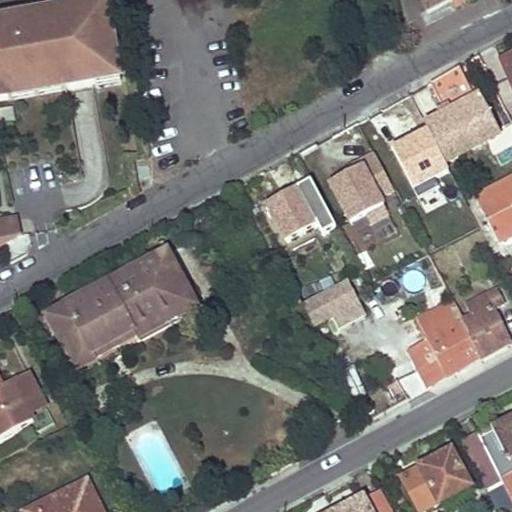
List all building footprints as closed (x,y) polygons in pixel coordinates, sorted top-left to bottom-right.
[(423,0),(429,10),(448,0),(423,0)] [(0,102),(9,101),(7,94),(64,84),(65,90),(103,83),(102,78),(120,74),(107,4),(52,14),(54,21),(26,25),(25,19),(0,23),(0,102)] [(25,19),(26,25),(54,21),(52,14),(25,19)] [(511,56),(501,61),(511,85),(511,56)] [(428,131),(445,164),(501,135),(481,97),(476,100),(459,67),(431,85),(447,116),(426,127),(428,131)] [(102,78),(103,83),(121,80),(120,74),(102,78)] [(7,94),(9,101),(65,90),(64,84),(7,94)] [(445,164),(428,131),(426,127),(411,134),(413,138),(394,148),(416,190),(450,173),(445,164)] [(393,191),(374,155),(359,163),(362,169),(351,174),(330,185),(351,225),(366,217),(371,225),(388,216),(379,199),(393,191)] [(362,169),(359,163),(348,169),(351,174),(362,169)] [(511,180),(475,200),(499,245),(511,238),(511,180)] [(312,182),(298,189),(267,206),(287,243),(318,226),(322,235),(336,227),(312,182)] [(16,220),(0,222),(0,248),(20,238),(16,220)] [(314,233),(291,243),(296,256),(320,247),(314,233)] [(156,262),(169,286),(180,280),(167,255),(156,262)] [(156,262),(50,319),(66,348),(62,350),(76,378),(119,355),(117,351),(196,308),(180,280),(169,286),(156,262)] [(350,282),(303,306),(305,308),(315,327),(334,318),(340,329),(367,315),(350,282)] [(287,317),(305,308),(303,306),(291,283),(274,292),(287,317)] [(475,320),(464,325),(482,360),(510,345),(492,311),(502,305),(496,294),(468,308),(475,320)] [(418,321),(429,341),(463,324),(453,304),(418,321)] [(429,341),(409,351),(428,390),(482,361),(482,360),(464,325),(463,324),(429,341)] [(0,440),(32,424),(33,423),(30,416),(46,408),(29,376),(3,390),(0,383),(0,440)] [(479,438),(507,423),(506,420),(478,435),(479,438)] [(511,422),(508,424),(507,423),(479,438),(511,501),(511,467),(509,462),(511,460),(511,422)] [(508,511),(511,510),(511,501),(479,438),(478,435),(463,442),(499,511),(508,511)] [(471,489),(452,453),(420,469),(427,482),(416,488),(428,511),(471,489)] [(101,511),(87,482),(26,511),(101,511)] [(388,511),(378,492),(363,500),(369,511),(388,511)] [(340,511),(369,511),(363,500),(340,511)]
